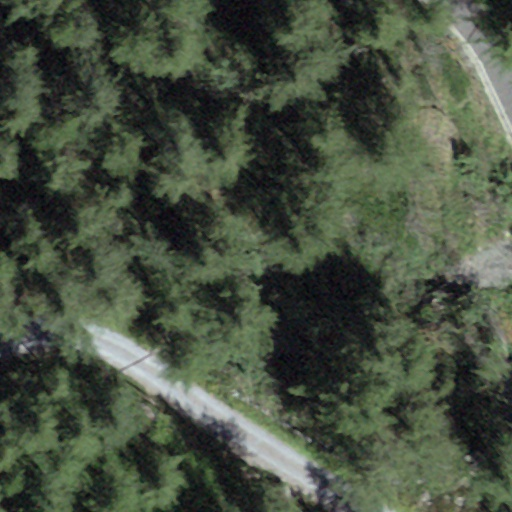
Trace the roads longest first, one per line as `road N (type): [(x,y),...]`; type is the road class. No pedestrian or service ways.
road 1 (track): [(396,511),(268,414),(92,327),(0,336)]
road 2 (track): [(444,0),(479,33),(511,106)]
